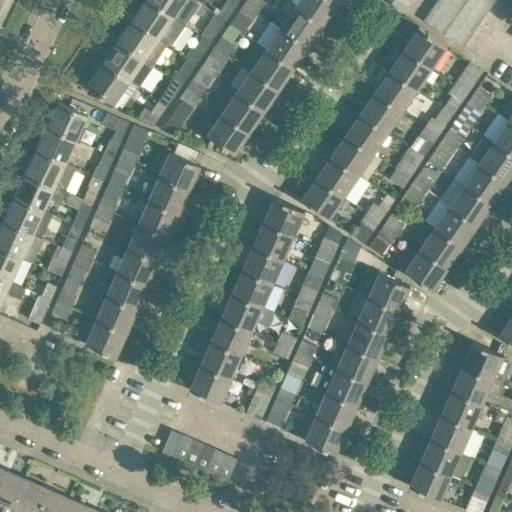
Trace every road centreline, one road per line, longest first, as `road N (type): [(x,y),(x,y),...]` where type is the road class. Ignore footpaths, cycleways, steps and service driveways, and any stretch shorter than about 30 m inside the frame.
road 1 (residential): [(122,465),(234,213),(251,188),(286,172),(401,0)]
road 2 (residential): [(363,511),(460,314),(482,306),(511,262)]
road 3 (residential): [(122,465),(0,415)]
road 4 (residential): [(0,118),(54,0)]
